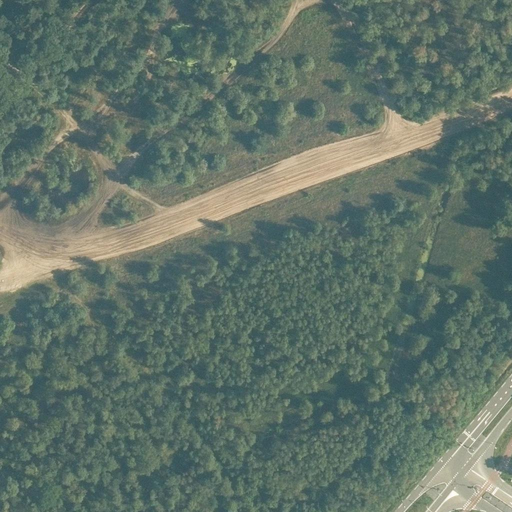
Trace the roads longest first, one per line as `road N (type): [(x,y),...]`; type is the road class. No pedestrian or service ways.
road 1 (track): [(0,279),(398,137),(511,81)]
road 2 (track): [(0,228),(74,252),(120,176),(287,23),(291,0)]
road 3 (track): [(336,0),(398,137)]
